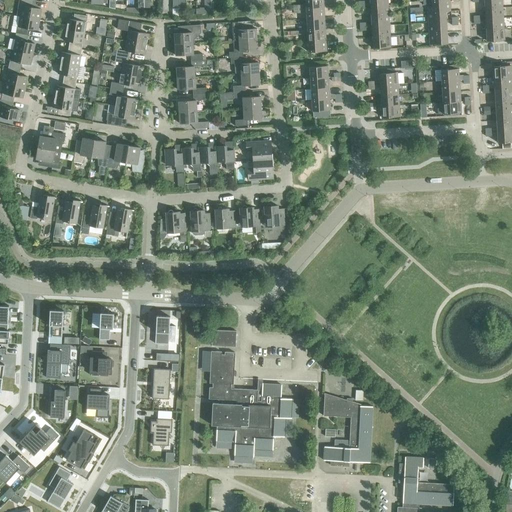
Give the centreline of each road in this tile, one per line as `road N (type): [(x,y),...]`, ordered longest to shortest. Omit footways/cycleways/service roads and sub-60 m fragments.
road 1 (residential): [(151,200),(21,175),(51,0)]
road 2 (residential): [(151,200),(279,187),(287,177),(280,130)]
road 3 (residential): [(112,463),(127,429),(135,294)]
road 4 (residential): [(244,338),(299,339),(298,375),(243,373),(244,351)]
road 5 (residential): [(359,187),(263,297),(245,298)]
road 6 (residential): [(28,287),(28,391),(0,430)]
road 7 (residential): [(280,130),(271,0)]
road 8 (residential): [(155,138),(280,130)]
road 9 (residential): [(482,180),(359,187)]
road 10 (residential): [(353,126),(373,134),(474,131)]
road 11 (residential): [(350,59),(471,52)]
